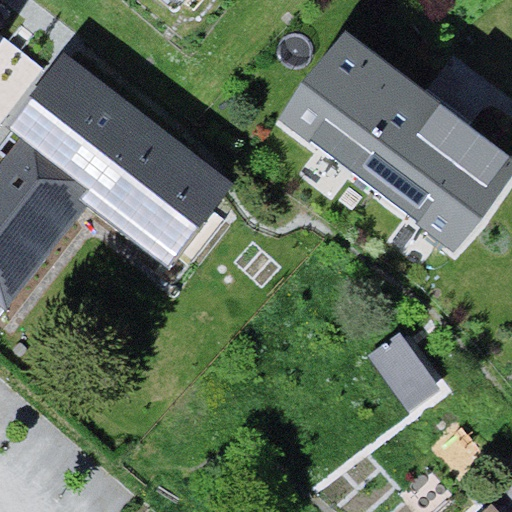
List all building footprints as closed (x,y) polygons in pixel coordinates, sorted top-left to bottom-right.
[(145,0),(167,18),(182,0),(145,0)] [(0,126),(44,72),(0,35),(0,126)] [(511,173),(343,45),(302,93),(283,123),(452,252),(476,225),(511,173)] [(85,214),(166,275),(228,194),(67,70),(5,152),(20,165),(85,214)] [(0,191),(0,325),(85,214),(20,165),(0,191)] [(400,331),(366,355),(407,412),(441,389),(400,331)] [(499,511),(491,502),(480,511),(499,511)]
